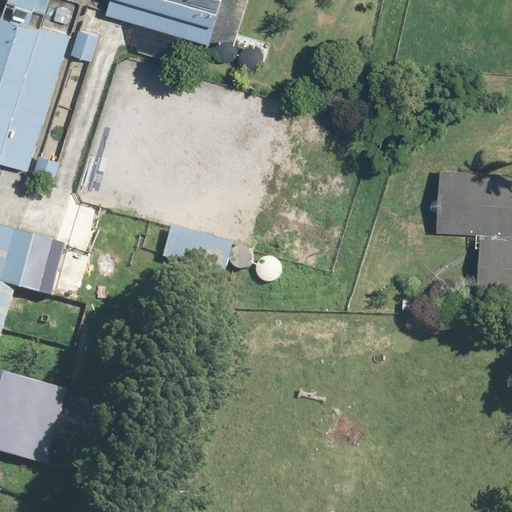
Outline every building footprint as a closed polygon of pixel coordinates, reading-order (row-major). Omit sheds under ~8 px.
[(114,0),(111,13),(214,43),(220,24),(223,25),(230,0),(114,0)] [(76,36),(0,12),(0,159),(34,170),(76,36)] [(103,36),(83,29),(75,54),(95,60),(103,36)] [(511,172),(445,168),(441,231),(480,233),(479,247),(485,247),(483,283),(511,284),(511,172)] [(0,451),(53,466),(74,390),(0,369),(0,359),(20,287),(59,297),(72,245),(0,223),(0,451)] [(239,243),(178,225),(169,258),(230,275),(239,243)]
